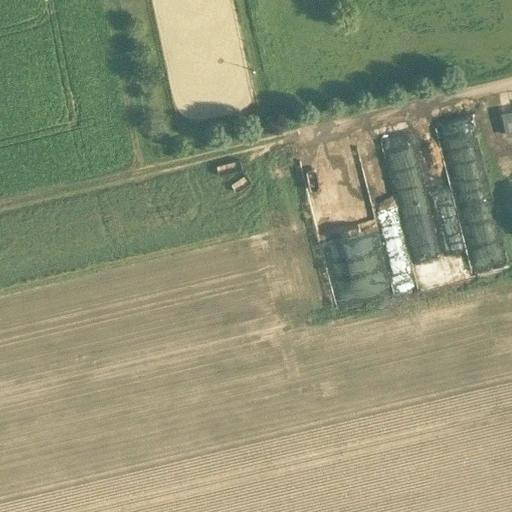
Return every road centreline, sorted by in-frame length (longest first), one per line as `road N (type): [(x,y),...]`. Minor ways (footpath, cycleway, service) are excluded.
road 1 (track): [(511,82),(0,208)]
road 2 (track): [(148,172),(111,0)]
